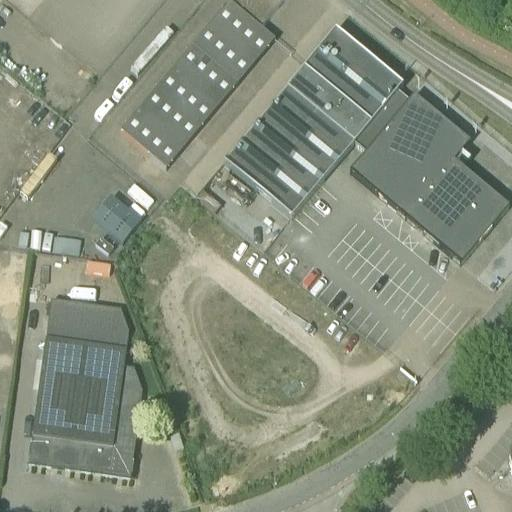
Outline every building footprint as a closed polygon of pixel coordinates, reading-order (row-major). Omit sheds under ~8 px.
[(287,0),(234,0),(122,134),(167,172),(276,43),(261,31),(287,0)] [(366,157),(351,175),(461,268),(509,210),(455,165),(470,146),(415,100),(411,104),(399,95),(403,90),(336,34),(255,131),(226,166),(292,222),(354,147),(366,157)] [(122,249),(141,226),(111,201),(92,224),(122,249)] [(253,307),(271,285),(170,201),(152,223),(253,307)] [(146,350),(172,340),(141,258),(115,268),(146,350)] [(370,398),(366,395),(381,376),(271,285),(253,307),(252,309),(264,319),(305,429),(358,410),(370,398)] [(143,395),(140,385),(135,372),(125,371),(130,336),(122,314),(52,304),(29,467),(131,481),(143,395)] [(248,465),(197,331),(172,340),(146,350),(197,484),(248,465)]
